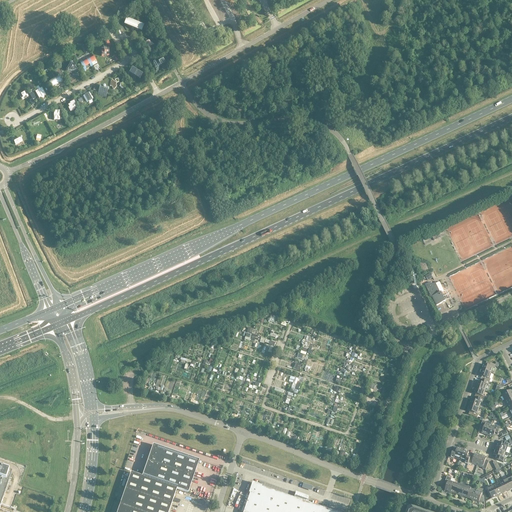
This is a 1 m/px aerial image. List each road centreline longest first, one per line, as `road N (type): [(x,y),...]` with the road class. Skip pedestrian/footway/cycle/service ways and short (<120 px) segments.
road 1 (trunk): [(511,99),(60,306)]
road 2 (trunk): [(67,321),(511,116)]
road 3 (unclassified): [(363,479),(408,346),(511,295)]
road 4 (unclassified): [(158,95),(329,0)]
road 5 (unclassified): [(7,170),(158,95)]
road 6 (unclassified): [(60,306),(4,186)]
road 7 (residential): [(244,432),(363,479)]
road 8 (residential): [(129,60),(18,120)]
road 9 (unclassified): [(0,197),(48,311)]
